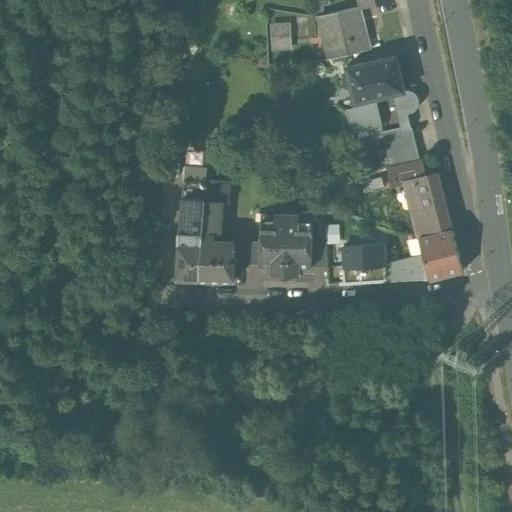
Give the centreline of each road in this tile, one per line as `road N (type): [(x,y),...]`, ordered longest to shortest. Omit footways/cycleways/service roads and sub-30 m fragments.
road 1 (track): [(148,299),(66,300),(48,264),(53,0)]
road 2 (residential): [(476,292),(307,303),(148,299)]
road 3 (residential): [(476,292),(417,0)]
road 4 (tertiary): [(497,289),(452,0)]
road 5 (track): [(456,511),(433,367),(476,292)]
